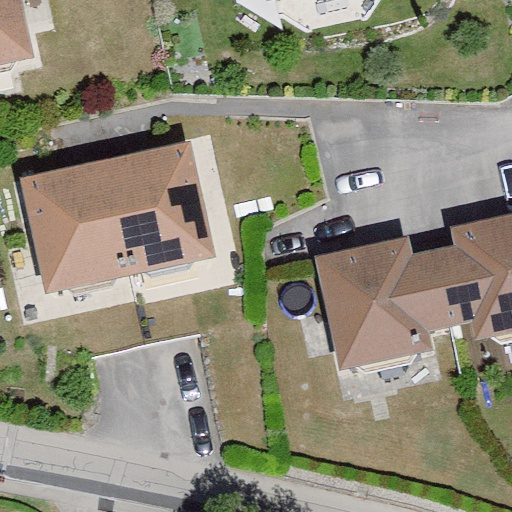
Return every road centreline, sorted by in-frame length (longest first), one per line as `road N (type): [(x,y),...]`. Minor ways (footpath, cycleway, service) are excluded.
road 1 (tertiary): [(0,449),(315,511)]
road 2 (residential): [(511,97),(382,125)]
